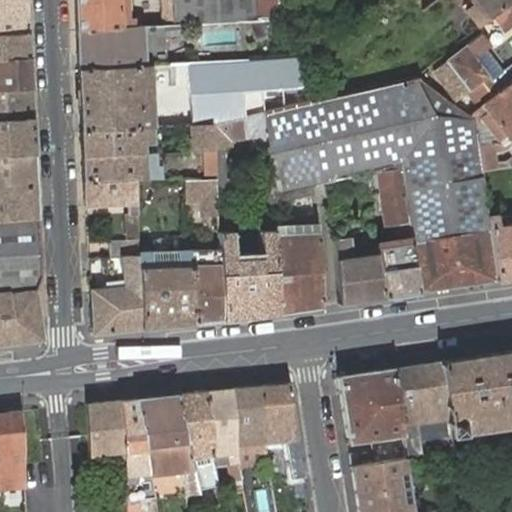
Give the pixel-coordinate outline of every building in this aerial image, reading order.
[(0,0),(0,34),(28,33),(26,0),(0,0)] [(75,0),(77,29),(129,26),(129,17),(124,18),(122,0),(75,0)] [(160,0),(161,13),(138,15),(139,17),(129,17),(129,26),(143,26),(153,25),(164,24),(174,24),(172,0),(160,0)] [(172,0),(174,24),(186,23),(242,20),(284,18),(279,2),(280,0),(172,0)] [(469,0),(463,5),(479,26),(491,17),(478,0),(469,0)] [(511,0),(478,0),(492,17),(498,12),(511,0)] [(511,24),(511,0),(498,12),(510,26),(511,24)] [(153,25),(143,26),(129,26),(77,29),(79,70),(146,65),(149,65),(165,64),(164,24),(153,25)] [(0,59),(29,58),(28,33),(0,34),(0,59)] [(480,98),(482,102),(511,78),(511,70),(509,66),(504,70),(491,80),(474,59),(487,49),(491,45),(481,33),(434,71),(457,101),(462,96),(470,106),(480,98)] [(442,49),(445,53),(454,47),(450,42),(442,49)] [(504,70),(487,49),(474,59),(491,80),(504,70)] [(300,66),(297,56),(188,63),(192,125),(211,123),(264,111),(310,101),(300,66)] [(0,89),(31,88),(29,58),(0,59),(0,89)] [(149,72),(149,65),(146,65),(79,70),(82,130),(129,127),(152,126),(150,92),(150,87),(149,77),(149,72)] [(427,71),(418,79),(435,91),(440,87),(427,71)] [(415,77),(310,101),(264,111),(267,146),(270,192),(311,182),(321,179),(334,176),(366,172),(378,170),(400,167),(407,218),(410,237),(418,292),(497,280),(488,215),(482,170),(480,155),(478,145),(474,120),(467,114),(465,112),(442,95),(435,91),(418,79),(415,77)] [(511,78),(482,102),(467,114),(474,120),(480,115),(499,138),(504,143),(506,143),(511,142),(511,78)] [(0,119),(32,117),(31,88),(0,89),(0,119)] [(267,146),(264,111),(211,123),(212,148),(223,148),(228,147),(228,135),(253,130),(254,146),(267,146)] [(0,154),(34,153),(32,117),(0,119),(0,154)] [(211,123),(192,125),(194,151),(212,149),(212,148),(211,123)] [(153,144),(152,126),(129,127),(82,130),(84,157),(144,154),(144,144),(153,144)] [(489,144),(478,145),(480,155),(482,170),(498,168),(494,143),(489,144)] [(217,195),(217,208),(226,207),(223,148),(212,148),(212,149),(215,179),(217,195)] [(215,179),(212,149),(194,151),(185,152),(187,180),(215,179)] [(0,186),(35,185),(34,153),(0,154),(0,186)] [(146,178),(158,179),(158,169),(145,168),(144,154),(84,157),(85,181),(134,179),(146,178)] [(376,242),(377,252),(384,297),(418,292),(410,237),(407,218),(400,167),(378,170),(366,172),(367,180),(379,178),(381,191),(382,196),(384,208),(386,222),(396,220),(397,228),(402,227),(404,238),(376,242)] [(136,215),(134,179),(85,181),(86,206),(128,204),(129,215),(127,215),(126,241),(108,242),(109,258),(138,256),(138,252),(137,240),(136,221),(136,215)] [(186,197),(205,196),(217,195),(215,179),(187,180),(184,180),(186,197)] [(270,192),(270,202),(313,192),(311,182),(270,192)] [(37,218),(35,185),(0,186),(0,219),(1,219),(37,218)] [(206,213),(218,212),(217,208),(217,195),(205,196),(206,213)] [(498,214),(488,215),(497,280),(511,277),(511,225),(500,227),(498,214)] [(40,276),(37,218),(1,219),(16,342),(42,339),(35,290),(40,276)] [(0,343),(15,342),(16,342),(1,219),(0,219),(0,343)] [(222,319),(276,313),(272,229),(272,228),(272,219),(259,220),(259,230),(260,253),(234,254),(233,231),(224,231),(224,224),(218,225),(219,231),(219,241),(220,249),(222,319)] [(272,229),(276,313),(322,306),(318,225),(297,226),(289,226),(272,228),(272,229)] [(338,258),(340,303),(384,297),(377,252),(357,255),(354,256),(353,252),(352,238),(337,240),(338,258)] [(193,322),(222,319),(220,249),(219,241),(202,242),(202,250),(189,251),(193,322)] [(142,328),(193,322),(189,251),(189,250),(184,250),(179,251),(176,251),(177,266),(151,267),(150,252),(138,252),(138,256),(142,328)] [(177,266),(176,251),(150,252),(151,267),(177,266)] [(92,334),(142,328),(138,256),(109,258),(102,258),(103,273),(116,271),(121,270),(123,285),(108,287),(99,288),(90,289),(92,334)] [(511,350),(440,361),(450,422),(452,437),(466,434),(466,432),(464,420),(511,412),(511,350)] [(440,361),(391,368),(402,433),(406,457),(416,456),(411,423),(436,419),(441,451),(454,449),(452,437),(450,422),(440,361)] [(402,433),(391,368),(337,376),(347,440),(378,436),(402,433)] [(287,382),(260,385),(264,442),(286,440),(291,477),(303,476),(287,382)] [(260,385),(231,388),(235,445),(253,443),(258,476),(270,475),(264,442),(260,385)] [(231,388),(202,390),(212,456),(225,455),(226,459),(234,493),(243,491),(236,453),(235,445),(231,388)] [(202,390),(175,393),(190,458),(192,468),(198,492),(198,494),(208,492),(200,457),(212,456),(202,390)] [(175,393),(136,397),(150,472),(182,469),(185,494),(198,492),(192,468),(190,458),(175,393)] [(136,397),(119,399),(123,452),(125,475),(126,501),(127,511),(139,511),(137,473),(150,472),(136,397)] [(119,399),(86,402),(89,456),(115,453),(113,458),(116,502),(126,501),(125,475),(123,452),(119,399)] [(0,466),(23,464),(20,409),(0,411),(0,466)] [(414,511),(406,457),(350,466),(358,511),(414,511)]
